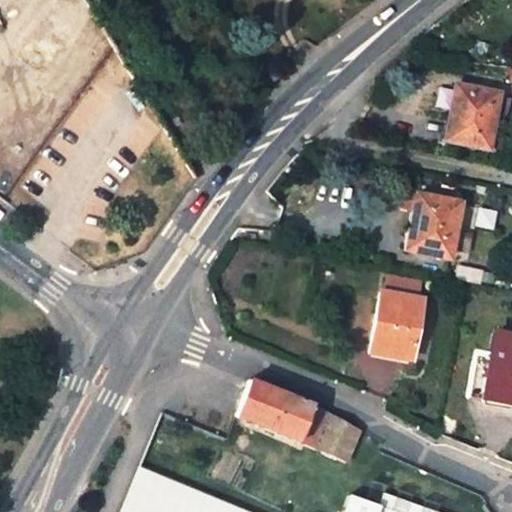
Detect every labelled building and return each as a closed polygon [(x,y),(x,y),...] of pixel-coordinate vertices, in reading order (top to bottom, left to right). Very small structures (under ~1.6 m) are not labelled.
[(48,0),(0,0),(0,141),(81,25),(48,0)] [(496,99),(497,94),(453,84),(445,125),(448,126),(444,142),(486,151),(487,146),(496,99)] [(498,148),(507,101),(496,99),(487,146),(498,148)] [(447,261),(459,203),(413,194),(401,192),(398,205),(411,208),(405,234),(408,235),(405,252),(447,261)] [(503,233),(506,218),(496,216),(493,231),(503,233)] [(408,362),(420,299),(414,298),(418,283),(388,277),(385,292),(379,291),(367,353),(408,362)] [(511,406),(511,336),(492,333),(480,401),(511,406)] [(320,410),(250,381),(235,417),(344,462),(358,431),(320,410)] [(247,511),(139,468),(133,484),(121,511),(247,511)] [(365,503),(378,508),(386,487),(372,482),(365,503)] [(396,499),(410,504),(412,496),(399,491),(396,499)] [(432,511),(422,508),(410,504),(396,499),(384,495),(379,508),(378,508),(365,503),(349,497),(342,511),(432,511)] [(422,508),(432,511),(436,511),(438,506),(425,501),(422,508)]
